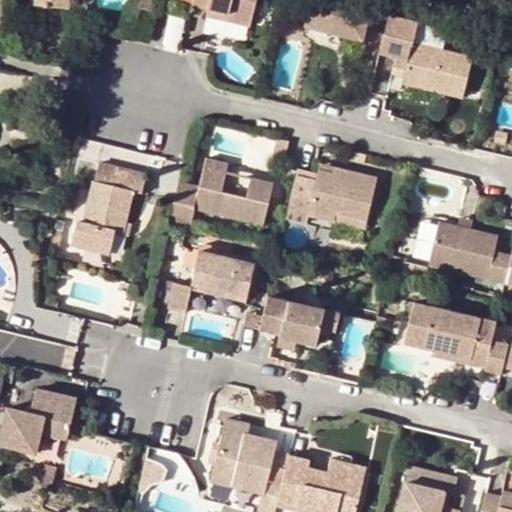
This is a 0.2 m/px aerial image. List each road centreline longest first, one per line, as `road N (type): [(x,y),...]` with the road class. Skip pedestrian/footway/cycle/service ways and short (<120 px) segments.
road 1 (residential): [(102,88),(215,102),(511,173)]
road 2 (residential): [(511,433),(255,370),(178,387),(122,373)]
